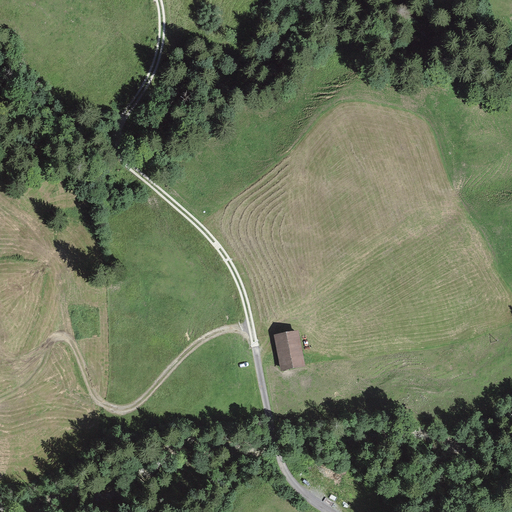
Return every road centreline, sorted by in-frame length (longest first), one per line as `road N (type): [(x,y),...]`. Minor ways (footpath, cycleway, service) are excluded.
road 1 (track): [(332,511),(281,463),(235,271),(204,230),(117,148),(117,132),(157,59),(159,0)]
road 2 (track): [(39,351),(54,338),(70,341),(97,399),(120,410),(209,334),(250,329)]
